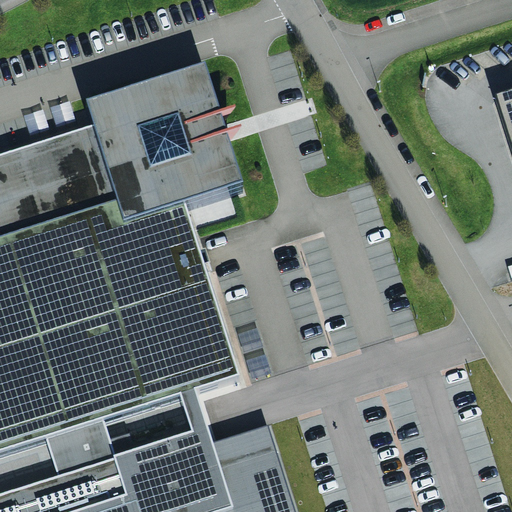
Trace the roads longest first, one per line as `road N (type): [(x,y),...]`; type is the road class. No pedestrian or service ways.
road 1 (residential): [(511,366),(335,62)]
road 2 (residential): [(335,62),(511,3)]
